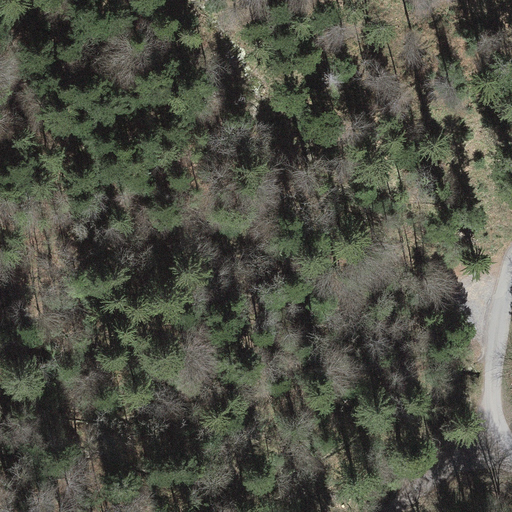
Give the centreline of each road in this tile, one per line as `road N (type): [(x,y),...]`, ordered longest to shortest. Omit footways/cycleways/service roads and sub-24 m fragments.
road 1 (track): [(484,431),(434,448),(385,511)]
road 2 (track): [(484,431),(511,303)]
